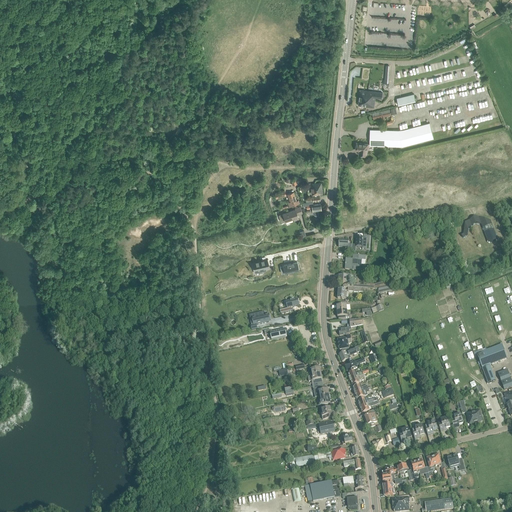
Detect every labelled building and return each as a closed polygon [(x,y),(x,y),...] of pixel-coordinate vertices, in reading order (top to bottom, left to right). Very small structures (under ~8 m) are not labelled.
[(359,102),(358,106),(374,108),(375,98),(382,99),(382,93),(375,92),(360,90),(358,102),(359,102)] [(414,94),(396,98),(398,106),(416,102),(414,94)] [(389,109),(372,113),(373,117),(373,119),(382,117),(384,116),(391,115),(390,109),(389,109)] [(370,130),(370,146),(402,147),(403,146),(433,138),(429,123),(403,130),(398,130),(370,130)] [(359,151),(359,155),(367,156),(368,144),(356,143),(356,151),(359,151)] [(321,183),(311,184),(312,195),(322,194),(321,183)] [(286,195),(285,192),(284,190),(275,194),(276,198),(286,195)] [(289,207),(298,204),(294,192),(287,194),(290,202),(288,202),(289,207)] [(307,209),(309,209),(310,212),(312,211),(313,214),(314,215),(315,215),(316,216),(317,215),(318,215),(318,214),(318,213),(318,212),(317,212),(317,211),(316,210),(321,210),(320,204),(313,205),(313,202),(306,203),(303,203),(303,207),(306,206),(307,209)] [(295,208),(295,209),(283,214),(285,221),(293,219),(294,220),(296,219),(295,218),(298,217),(298,215),(303,213),(301,210),(300,206),(295,208)] [(463,234),(461,236),(463,238),(467,235),(468,228),(476,223),(481,225),(482,228),(485,227),(490,242),(498,240),(490,221),(475,216),(465,223),(463,234)] [(400,240),(409,236),(408,231),(398,235),(400,240)] [(267,235),(251,239),(252,239),(254,246),(253,246),(253,247),(269,243),(267,235)] [(355,245),(352,245),(351,252),(355,252),(355,247),(366,248),(366,238),(364,238),(356,238),(355,245)] [(339,240),(339,247),(348,248),(348,252),(351,252),(352,245),(348,245),(349,241),(339,240)] [(345,270),(351,270),(352,270),(353,267),(361,267),(362,260),(366,260),(366,256),(353,255),(353,259),(346,259),(345,270)] [(262,269),(269,268),(267,259),(263,260),(261,260),(261,261),(258,262),(258,261),(255,262),(252,263),(254,270),(262,268),(262,269)] [(283,266),(280,266),(280,270),(283,270),(284,273),(287,273),(299,270),(297,262),(283,266)] [(339,283),(348,283),(348,281),(350,280),(355,280),(356,279),(355,277),(356,275),(340,274),(340,276),(339,276),(339,283)] [(367,285),(360,285),(359,284),(357,284),(356,285),(353,284),(352,283),(351,283),(350,284),(345,284),(343,286),(344,287),(348,288),(370,289),(377,290),(379,294),(388,292),(393,291),(391,282),(375,285),(367,285)] [(345,292),(345,290),(338,290),(337,299),(346,300),(346,292),(345,292)] [(287,309),(283,310),(284,313),(294,311),(293,307),(299,306),(298,299),(285,302),(287,309)] [(337,306),(337,312),(347,311),(346,302),(339,303),(339,306),(337,306)] [(338,317),(340,317),(340,320),(351,319),(351,316),(347,316),(347,311),(337,312),(338,317)] [(251,326),(251,330),(257,329),(257,325),(271,322),(269,314),(252,318),(253,325),(251,326)] [(342,325),(350,324),(350,328),(363,327),(361,320),(341,321),(342,325)] [(341,330),(339,330),(339,336),(347,335),(347,334),(350,334),(349,331),(363,328),(363,327),(350,328),(346,329),(345,329),(341,330)] [(271,330),(264,332),(264,334),(269,333),(270,335),(271,340),(286,337),(286,336),(285,337),(284,334),(286,334),(285,329),(271,332),(271,330)] [(346,338),(338,340),(339,346),(338,346),(339,348),(339,349),(340,350),(349,348),(348,344),(351,344),(350,339),(351,339),(350,335),(346,336),(346,338)] [(346,352),(339,355),(342,362),(351,359),(350,357),(357,353),(355,348),(347,351),(346,352)] [(490,365),(484,351),(477,354),(484,373),(484,374),(488,384),(492,382),(495,381),(490,365)] [(379,361),(377,354),(370,357),(371,360),(373,359),(374,363),(379,361)] [(345,365),(345,366),(347,371),(349,370),(350,371),(357,368),(356,365),(365,362),(364,358),(355,362),(345,365)] [(318,369),(317,365),(309,367),(309,371),(311,370),(312,375),(321,374),(320,368),(318,369)] [(356,371),(352,373),(348,374),(349,378),(350,380),(354,378),(363,375),(372,372),(371,369),(369,370),(368,368),(362,371),(362,372),(357,373),(356,371)] [(280,370),(279,371),(280,377),(288,375),(287,369),(280,370)] [(504,390),(511,386),(511,382),(507,370),(498,373),(504,390)] [(321,379),(322,379),(321,374),(312,375),(310,376),(310,377),(308,377),(309,382),(312,381),(313,384),(322,382),(321,379)] [(363,375),(354,378),(350,380),(350,382),(351,382),(352,385),(360,382),(359,380),(364,378),(363,375)] [(360,385),(357,386),(353,388),(354,391),(354,392),(355,394),(359,392),(368,389),(367,386),(361,387),(360,385)] [(315,398),(319,397),(324,396),(329,395),(328,389),(327,390),(326,386),(314,389),(315,398)] [(368,389),(359,392),(355,394),(355,396),(356,395),(357,399),(364,396),(364,394),(369,392),(368,389)] [(391,389),(384,392),(382,392),(384,399),(386,398),(393,395),(391,389)] [(505,398),(502,399),(504,405),(506,404),(507,405),(508,408),(511,416),(511,415),(511,389),(509,390),(509,393),(504,395),(505,398)] [(329,395),(324,396),(319,397),(320,401),(319,402),(320,406),(330,404),(329,401),(330,401),(329,395)] [(365,399),(358,402),(359,405),(360,407),(377,401),(376,399),(366,401),(365,399)] [(378,405),(377,401),(360,407),(360,409),(361,409),(362,413),(369,410),(369,408),(378,405)] [(330,408),(329,408),(320,410),(323,420),(335,417),(334,411),(331,412),(330,408)] [(366,425),(368,425),(369,429),(375,426),(374,423),(377,422),(375,414),(376,413),(375,410),(368,412),(369,415),(365,417),(366,421),(365,422),(366,425)] [(482,421),(480,410),(468,413),(470,424),(482,421)] [(452,411),(449,412),(454,429),(457,428),(456,426),(463,424),(460,414),(453,416),(452,411)] [(440,419),(440,420),(438,421),(441,433),(444,432),(443,429),(450,428),(448,417),(440,419)] [(437,431),(434,421),(427,423),(428,424),(425,425),(428,436),(431,435),(430,433),(437,431)] [(321,434),(334,432),(333,423),(319,426),(321,434)] [(415,428),(412,429),(415,440),(418,439),(417,436),(424,435),(421,425),(414,427),(415,428)] [(399,432),(402,443),(405,443),(404,440),(411,438),(409,428),(401,430),(402,431),(399,432)] [(343,445),(345,444),(345,445),(353,444),(351,437),(347,437),(346,435),(341,436),(343,445)] [(385,449),(382,439),(372,442),(375,452),(385,449)] [(353,457),(359,456),(358,447),(351,448),(352,454),(351,454),(351,457),(353,457)] [(331,452),(328,453),(329,459),(333,459),(333,461),(346,458),(345,454),(346,454),(345,449),(331,452)] [(314,466),(316,466),(315,464),(314,455),(295,458),(296,467),(299,467),(299,468),(302,468),(301,466),(307,466),(307,467),(309,467),(309,465),(314,464),(314,466)] [(462,459),(458,460),(457,455),(447,458),(449,466),(450,469),(460,466),(461,471),(465,470),(462,459)] [(439,466),(439,468),(441,467),(438,456),(436,457),(435,456),(434,457),(433,457),(433,458),(435,467),(439,466)] [(436,468),(435,467),(433,458),(432,458),(432,457),(430,458),(428,459),(430,468),(427,468),(430,477),(433,476),(432,472),(433,472),(433,469),(436,468)] [(353,465),(353,470),(361,469),(359,460),(351,461),(343,462),(344,467),(351,466),(353,465)] [(424,471),(427,480),(430,479),(430,477),(427,468),(424,469),(422,461),(420,461),(419,461),(417,461),(417,462),(419,471),(419,472),(424,471)] [(417,472),(419,471),(417,462),(416,462),(415,462),(414,462),(413,463),(411,464),(413,470),(410,471),(413,480),(416,480),(416,478),(418,478),(417,472)] [(398,468),(396,469),(397,473),(399,473),(399,474),(400,474),(401,476),(404,475),(403,473),(407,472),(410,481),(413,480),(410,471),(407,471),(405,465),(404,466),(404,465),(402,466),(398,467),(398,468)] [(394,473),(397,473),(396,469),(393,470),(393,469),(389,470),(388,469),(386,470),(386,471),(382,472),(382,477),(391,476),(394,475),(394,473)] [(345,484),(356,483),(357,488),(364,487),(362,477),(355,478),(355,477),(344,478),(345,484)] [(310,486),(305,487),(308,502),(313,501),(313,502),(335,498),(340,496),(337,481),(331,482),(310,486)] [(294,502),(301,500),(299,489),(292,490),(294,502)] [(357,498),(347,499),(348,508),(348,510),(349,510),(349,511),(360,510),(360,506),(358,506),(357,498)] [(410,502),(409,498),(392,499),(393,508),(394,508),(394,511),(409,511),(408,502),(410,502)] [(433,511),(453,509),(452,499),(425,503),(426,509),(422,510),(422,511),(433,511)]
